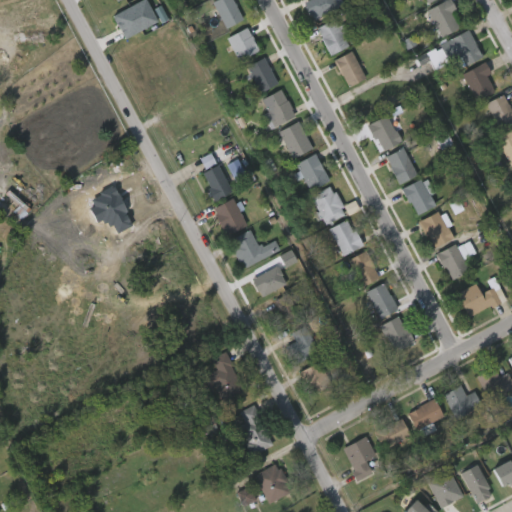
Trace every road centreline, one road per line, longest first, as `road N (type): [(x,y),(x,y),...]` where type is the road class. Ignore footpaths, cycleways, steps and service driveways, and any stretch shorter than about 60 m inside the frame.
road 1 (residential): [(340,511),(72,0)]
road 2 (residential): [(457,356),(268,0)]
road 3 (residential): [(302,438),(511,325)]
